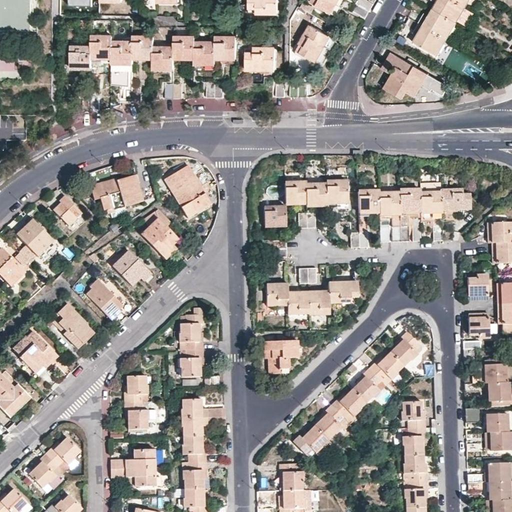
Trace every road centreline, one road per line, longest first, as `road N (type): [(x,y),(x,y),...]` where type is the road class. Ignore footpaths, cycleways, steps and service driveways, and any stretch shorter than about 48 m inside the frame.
road 1 (residential): [(454,511),(449,327),(434,306),(396,303),(282,408),(241,419)]
road 2 (residential): [(234,135),(108,144),(39,172),(0,205)]
road 3 (residential): [(237,263),(214,263),(73,393)]
road 4 (residential): [(237,263),(241,419)]
road 5 (residential): [(395,0),(352,73),(342,135)]
road 6 (residential): [(234,135),(237,263)]
road 7 (residential): [(73,393),(91,422),(96,511)]
